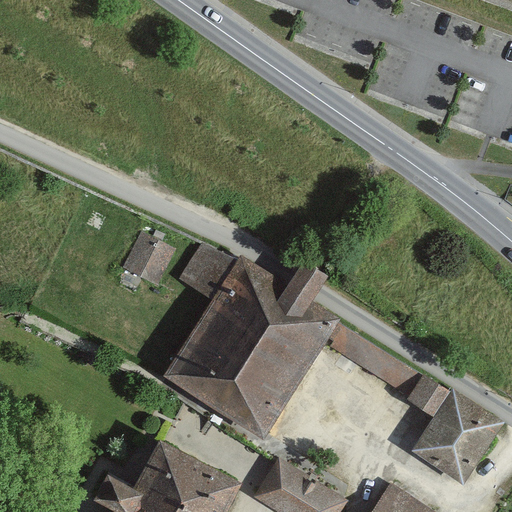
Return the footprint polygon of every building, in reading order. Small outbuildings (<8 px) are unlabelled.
[(192,259),(155,236),(132,273),(169,296),(192,259)] [(241,262),(169,375),(270,438),(327,347),(433,413),(411,448),(466,483),(502,425),(241,262)] [(223,511),(245,468),(160,428),(138,473),(118,463),(102,496),(122,506),(118,511),(223,511)] [(283,511),(339,511),(348,499),(280,455),(255,494),(283,511)] [(370,511),(434,511),(390,484),(370,511)]
